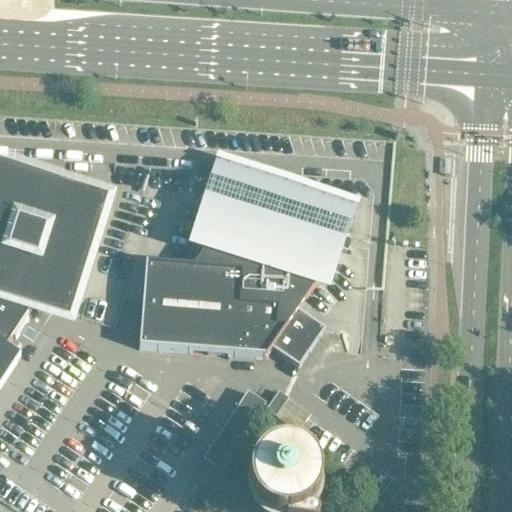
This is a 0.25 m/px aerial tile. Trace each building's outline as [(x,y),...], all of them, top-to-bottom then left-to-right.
[(139,352),(265,362),(271,353),(298,372),(325,333),(298,315),(319,284),(330,287),(343,254),(350,257),(350,239),(345,238),(354,211),(218,168),(194,244),(209,249),(193,271),(146,267),(139,352)] [(0,391),(21,360),(7,351),(36,308),(66,318),(100,213),(55,198),(58,189),(33,181),(31,190),(0,179),(0,391)] [(279,395),(266,413),(275,420),(288,402),(279,395)] [(247,396),(216,444),(234,456),(265,408),(247,396)] [(288,404),(276,420),(298,436),(310,419),(288,404)] [(251,499),(251,501),(251,503),(251,506),(252,507),(252,509),(253,511),(252,511),(315,511),(316,511),(316,510),(317,508),(317,506),(317,504),(317,502),(317,500),(317,499),(316,497),(316,495),(315,493),(313,489),(312,487),(311,485),(310,484),(309,482),(308,481),(306,479),(304,477),(301,475),(299,474),(297,473),(296,473),(293,472),(290,471),(288,471),(286,471),(284,471),(282,471),(281,471),(278,471),(276,471),(273,472),(271,472),(269,473),(267,474),(260,480),(259,481),(258,482),(257,483),(256,484),(255,486),(254,487),(253,489),(253,490),(252,492),(252,494),(252,496),(251,499)]
